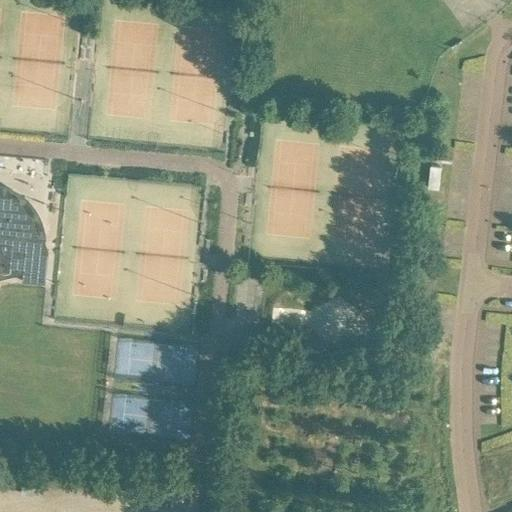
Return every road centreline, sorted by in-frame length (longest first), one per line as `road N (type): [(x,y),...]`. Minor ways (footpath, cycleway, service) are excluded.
road 1 (residential): [(511,40),(499,57),(471,285)]
road 2 (residential): [(471,285),(461,442),(470,511)]
